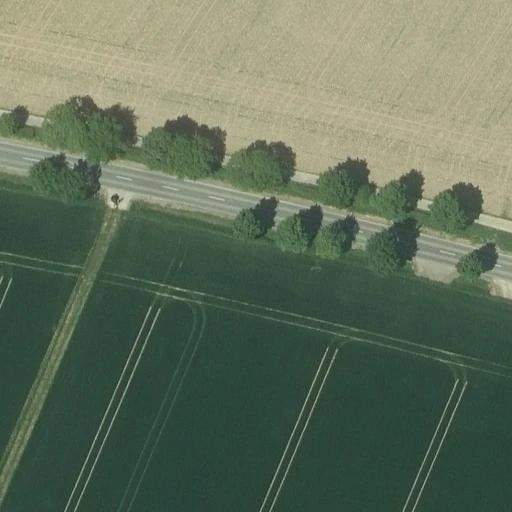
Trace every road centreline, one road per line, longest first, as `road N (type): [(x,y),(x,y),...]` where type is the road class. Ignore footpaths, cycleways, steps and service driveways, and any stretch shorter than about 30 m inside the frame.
road 1 (tertiary): [(0,153),(511,272)]
road 2 (track): [(511,231),(0,116)]
road 3 (track): [(0,488),(120,178)]
